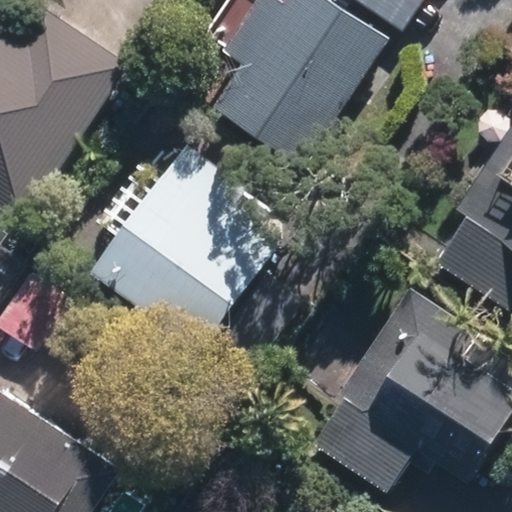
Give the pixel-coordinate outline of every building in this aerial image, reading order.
[(392,37),(336,0),(259,0),(227,49),(247,63),(218,105),(308,164),(392,37)] [(358,0),(407,31),(427,0),(358,0)] [(0,3),(0,203),(27,221),(137,61),(55,5),(38,29),(0,3)] [(511,132),(458,211),(471,219),(441,266),(511,314),(511,132)] [(205,352),(291,238),(212,179),(204,188),(175,166),(96,270),(205,352)] [(80,292),(39,265),(2,319),(45,346),(80,292)] [(306,300),(269,273),(222,334),(258,362),(306,300)] [(474,487),(511,431),(511,377),(477,354),(487,339),(416,291),(343,397),(349,400),(317,447),(392,499),(424,452),(474,487)] [(104,511),(131,472),(5,387),(0,393),(0,511),(104,511)]
